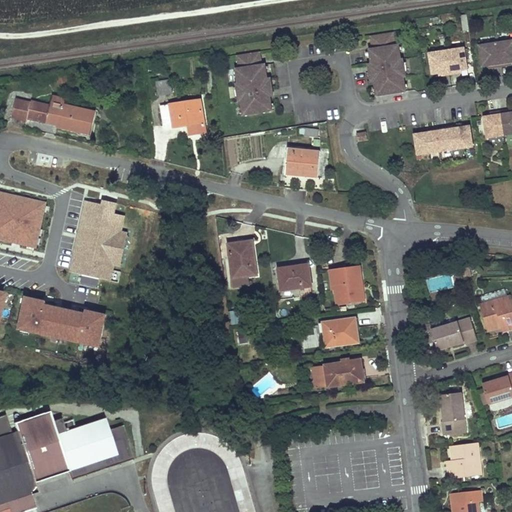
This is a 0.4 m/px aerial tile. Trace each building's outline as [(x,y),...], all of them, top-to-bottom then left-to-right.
[(395,35),(372,38),(373,50),(372,50),(374,65),(375,71),(370,72),(372,84),(377,83),(378,97),(407,93),(405,80),(408,79),(405,60),(402,61),(401,46),(396,47),(395,35)] [(511,41),(498,44),(502,70),(507,69),(507,65),(511,64),(511,41)] [(495,67),(496,71),(502,70),(498,44),(480,47),(484,69),(487,68),(490,68),(495,67)] [(448,52),(452,77),(458,76),(457,73),(463,72),(467,72),(470,71),(466,49),(448,52)] [(446,74),(446,78),(449,78),(452,77),(448,52),(431,54),(435,76),(440,75),(446,74)] [(240,57),(241,69),(264,66),(262,54),(240,57)] [(264,66),(241,69),(238,70),(240,84),(238,84),(240,102),(242,101),(244,115),(274,111),(272,97),(271,90),(274,89),(272,79),(269,80),(267,65),(264,66)] [(170,80),(156,82),(159,95),(172,93),(170,80)] [(13,118),(27,121),(32,102),(34,94),(19,91),(13,118)] [(52,107),(48,124),(59,126),(58,128),(91,136),(96,113),(64,106),(66,100),(54,97),(52,107)] [(200,100),(160,106),(163,126),(169,125),(173,124),(192,122),(194,137),(206,135),(200,100)] [(52,107),(32,102),(27,121),(48,126),(48,124),(52,107)] [(511,116),(510,112),(502,113),(506,138),(511,137),(511,116)] [(506,138),(502,113),(496,114),(497,119),(492,119),(485,120),(488,141),(506,138)] [(192,122),(173,124),(174,129),(188,126),(189,138),(194,137),(192,122)] [(438,132),(416,136),(419,157),(475,149),(471,127),(438,132)] [(319,130),(305,128),(304,136),(318,138),(319,130)] [(365,134),(355,136),(356,145),(366,143),(365,134)] [(318,178),(320,151),(288,148),(286,172),(301,173),(300,176),(308,177),(318,178)] [(0,193),(0,202),(19,207),(21,198),(0,193)] [(21,239),(20,244),(35,248),(45,203),(21,198),(19,207),(0,202),(0,235),(12,238),(13,237),(21,239)] [(78,242),(70,273),(118,284),(121,273),(113,271),(114,264),(121,234),(125,217),(114,214),(117,204),(104,201),(103,205),(88,202),(79,242),(78,242)] [(121,266),(128,236),(121,234),(114,264),(121,266)] [(12,238),(0,235),(0,240),(20,244),(21,239),(13,237),(12,238)] [(228,244),(233,277),(256,274),(252,245),(239,247),(238,243),(234,243),(228,244)] [(295,266),(278,268),(281,291),(312,287),(309,264),(295,266)] [(334,289),(337,305),(363,302),(361,290),(358,290),(358,285),(360,285),(362,285),(359,265),(346,267),(336,269),(338,289),(334,289)] [(468,267),(462,269),(465,279),(471,277),(468,267)] [(86,276),(85,283),(97,286),(99,280),(86,276)] [(511,297),(511,296),(480,305),(488,331),(502,327),(504,332),(511,329),(511,297)] [(25,298),(18,328),(21,329),(29,331),(38,333),(38,334),(78,343),(78,342),(87,343),(95,345),(98,346),(105,315),(84,311),(84,314),(73,311),(55,307),(45,305),(45,302),(25,298)] [(357,318),(323,323),(326,348),(347,345),(347,339),(359,337),(358,328),(357,318)] [(471,318),(432,330),(430,325),(423,327),(428,344),(435,341),(438,350),(455,345),(464,342),(464,344),(477,339),(471,318)] [(327,388),(365,382),(364,370),(362,360),(323,365),(323,366),(312,368),(314,389),(327,387),(327,388)] [(508,377),(483,384),(489,404),(511,397),(511,373),(508,375),(508,377)] [(466,433),(461,392),(441,395),(443,410),(444,422),(442,422),(444,435),(466,433)] [(0,511),(9,509),(9,511),(27,511),(35,510),(30,495),(37,492),(33,483),(46,479),(44,474),(52,471),(54,476),(68,471),(71,480),(100,470),(99,468),(104,466),(105,468),(133,459),(122,425),(108,430),(104,419),(74,429),(72,420),(62,423),(61,418),(51,421),(48,411),(14,423),(17,431),(13,432),(6,414),(0,416),(0,511)] [(482,475),(478,443),(450,446),(452,460),(447,461),(448,473),(449,479),(482,475)] [(481,490),(451,494),(452,503),(453,511),(479,511),(478,502),(483,501),(481,490)]
